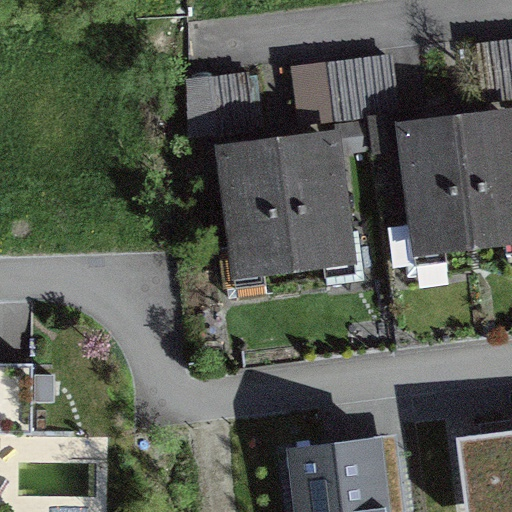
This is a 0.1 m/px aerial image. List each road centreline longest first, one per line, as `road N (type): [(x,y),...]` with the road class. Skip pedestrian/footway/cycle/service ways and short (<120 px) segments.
road 1 (residential): [(0,278),(52,276),(106,291),(146,328),(164,402),(511,359)]
road 2 (residential): [(511,12),(217,51)]
